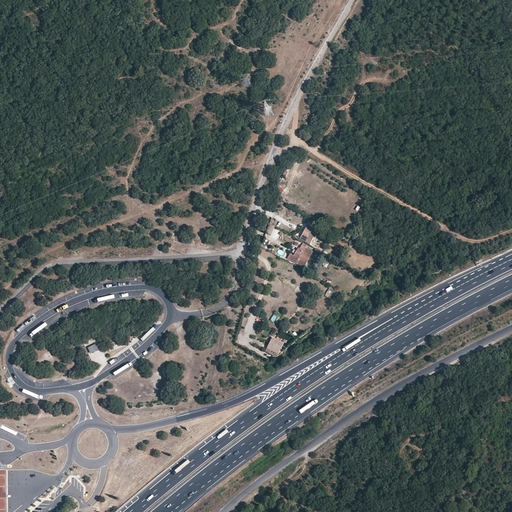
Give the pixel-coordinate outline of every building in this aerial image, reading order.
[(271,235),(275,226),(270,224),(266,232),(271,235)] [(315,238),(318,232),(310,227),(309,229),(306,227),(303,234),(300,239),(310,243),(313,238),(315,238)] [(305,266),(312,252),(306,248),(307,247),(302,244),(299,249),(298,249),(294,256),(290,254),(288,258),(305,266)] [(333,300),(338,293),(330,287),(325,295),(333,300)] [(283,344),(273,338),(270,343),(267,348),(278,354),(283,344)] [(100,350),(96,342),(87,347),(90,355),(100,350)]
